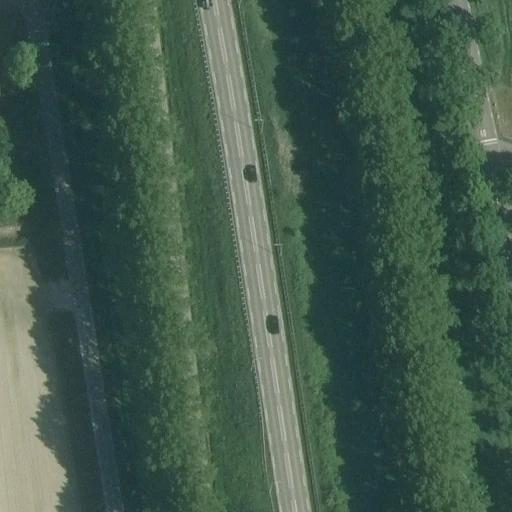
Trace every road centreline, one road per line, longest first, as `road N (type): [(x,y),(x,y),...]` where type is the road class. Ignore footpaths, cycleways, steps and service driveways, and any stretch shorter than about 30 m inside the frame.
road 1 (unclassified): [(115,511),(34,0)]
road 2 (primary): [(295,511),(214,0)]
road 3 (unclassified): [(204,511),(144,0)]
road 4 (tertiary): [(511,274),(455,0)]
